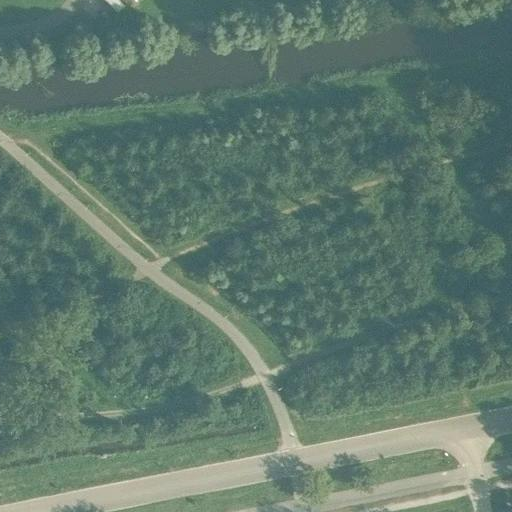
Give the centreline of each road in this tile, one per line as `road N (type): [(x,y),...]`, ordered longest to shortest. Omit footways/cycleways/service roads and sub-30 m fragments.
road 1 (unknown): [(0,428),(5,417),(148,411),(511,296)]
road 2 (unclassified): [(139,511),(174,485),(511,417)]
